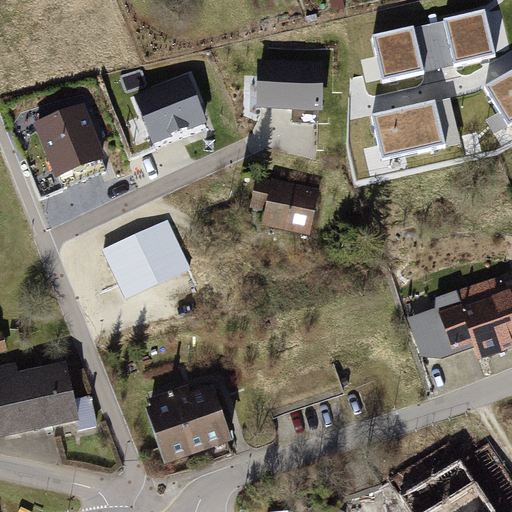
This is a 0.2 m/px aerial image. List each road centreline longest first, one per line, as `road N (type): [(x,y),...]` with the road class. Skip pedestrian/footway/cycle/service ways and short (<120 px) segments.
road 1 (residential): [(511,380),(254,470),(202,493),(197,511)]
road 2 (residential): [(112,511),(111,501),(72,483),(0,468)]
